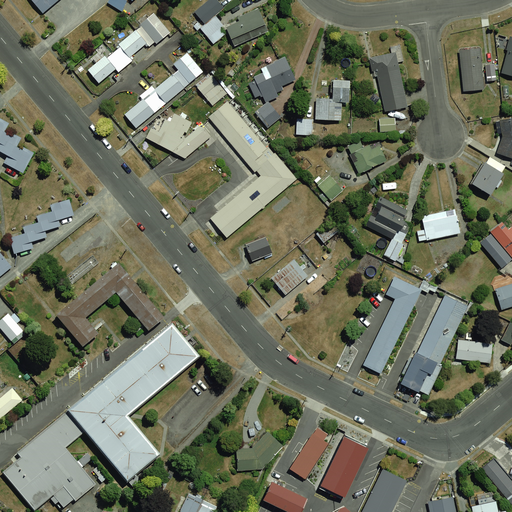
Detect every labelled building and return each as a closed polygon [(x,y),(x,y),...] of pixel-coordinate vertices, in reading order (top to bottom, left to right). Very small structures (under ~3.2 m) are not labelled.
[(26,0),(37,14),(54,0),(26,0)] [(105,0),(104,1),(118,16),(135,0),(105,0)] [(215,0),(206,0),(190,14),(199,24),(220,6),(215,0)] [(222,22),(230,43),(267,28),(259,7),(222,22)] [(152,12),(82,68),(97,86),(167,31),(152,12)] [(215,18),(201,30),(215,45),(226,36),(221,30),(223,27),(215,18)] [(511,36),(505,35),(496,70),(511,74),(511,36)] [(454,50),(460,89),(481,86),(475,47),(454,50)] [(394,49),(367,54),(379,112),(406,106),(394,49)] [(175,69),(120,112),(132,127),(202,73),(185,52),(171,63),(175,69)] [(247,72),(260,97),(295,79),(282,54),(247,72)] [(206,74),(191,87),(206,104),(221,91),(206,74)] [(336,97),(313,97),(313,120),(336,120),(336,97)] [(294,179),(225,98),(205,115),(256,176),(207,217),(224,238),(294,179)] [(262,102),(250,112),(264,129),(277,119),(262,102)] [(149,124),(141,139),(169,149),(191,122),(165,111),(158,127),(149,124)] [(293,116),(291,135),(308,137),(310,118),(293,116)] [(373,118),(374,130),(393,129),(392,116),(373,118)] [(511,116),(495,119),(491,151),(510,157),(511,152),(511,116)] [(0,120),(0,152),(6,155),(1,164),(22,174),(32,153),(20,147),(23,141),(4,132),(8,124),(0,120)] [(199,126),(171,150),(179,160),(208,135),(199,126)] [(361,138),(341,147),(354,176),(374,167),(361,138)] [(484,154),(468,182),(488,193),(504,165),(484,154)] [(312,185),(323,200),(339,188),(328,173),(312,185)] [(388,238),(380,255),(394,260),(409,211),(375,196),(358,225),(388,238)] [(8,236),(11,253),(30,249),(28,241),(44,238),(43,230),(57,227),(55,219),(70,216),(66,199),(48,202),(50,210),(33,214),(35,222),(21,225),(23,233),(8,236)] [(410,228),(413,242),(454,233),(448,207),(416,214),(419,226),(410,228)] [(307,234),(318,246),(339,227),(328,215),(307,234)] [(511,230),(501,218),(475,240),(480,245),(476,249),(495,272),(511,257),(511,230)] [(265,237),(243,242),(247,259),(269,253),(265,237)] [(0,256),(0,280),(12,271),(0,256)] [(295,256),(269,277),(286,297),(311,276),(295,256)] [(57,314),(82,344),(98,331),(86,316),(118,290),(147,324),(162,312),(120,262),(57,314)] [(414,265),(411,270),(421,276),(424,270),(414,265)] [(378,377),(422,292),(394,277),(385,296),(394,301),(359,367),(378,377)] [(426,280),(420,290),(428,294),(429,291),(434,294),(438,286),(426,280)] [(511,284),(494,290),(501,308),(511,304),(511,284)] [(399,381),(428,394),(469,305),(440,292),(399,381)] [(7,311),(0,317),(0,330),(9,340),(23,328),(7,311)] [(511,325),(505,322),(496,339),(507,345),(511,335),(511,325)] [(128,416),(200,356),(173,324),(68,411),(85,431),(127,481),(160,454),(128,416)] [(41,329),(34,325),(29,334),(37,337),(41,329)] [(460,340),(459,361),(497,364),(499,344),(460,340)] [(0,424),(23,404),(11,391),(0,400),(0,424)] [(21,458),(3,473),(35,510),(53,495),(63,507),(74,499),(75,501),(95,484),(66,448),(85,431),(68,411),(17,453),(21,458)] [(247,448),(231,448),(233,470),(258,467),(283,440),(271,428),(247,448)] [(310,430),(285,469),(299,478),(324,439),(310,430)] [(511,482),(490,455),(477,466),(511,508),(511,482)] [(387,511),(402,483),(379,472),(359,511),(387,511)] [(160,479),(145,511),(192,511),(200,498),(160,479)] [(304,511),(310,500),(277,484),(269,501),(290,511),(304,511)] [(354,492),(344,485),(335,497),(345,504),(354,492)] [(497,511),(493,490),(465,495),(467,511),(497,511)] [(451,511),(449,499),(424,503),(425,511),(451,511)]
